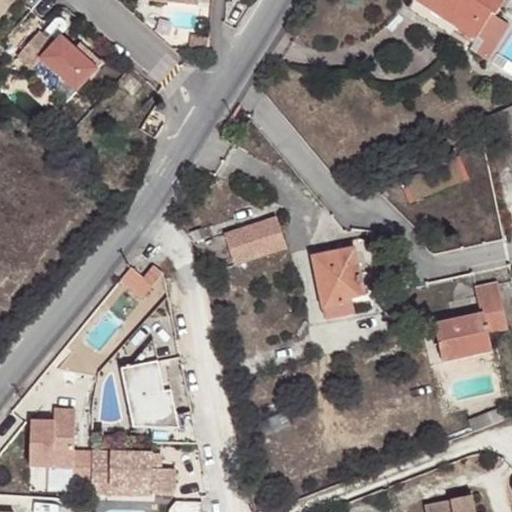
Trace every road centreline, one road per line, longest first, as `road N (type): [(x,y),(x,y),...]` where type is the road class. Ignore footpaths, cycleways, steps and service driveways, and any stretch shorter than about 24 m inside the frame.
road 1 (residential): [(144,210),(193,295),(236,511)]
road 2 (residential): [(144,210),(280,0)]
road 3 (residential): [(0,387),(144,210)]
road 4 (residential): [(300,511),(494,435),(511,445)]
road 5 (unknown): [(235,69),(241,125),(322,204),(375,227)]
